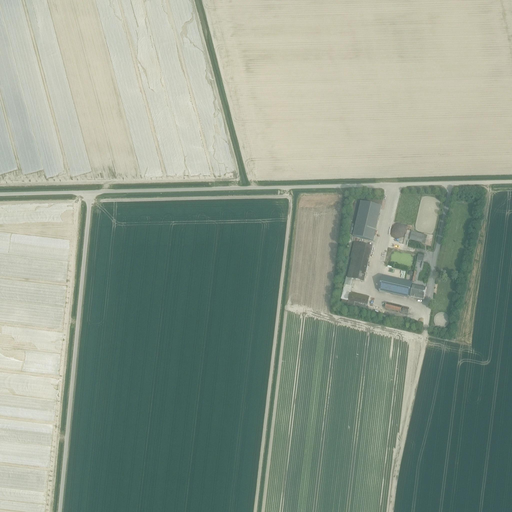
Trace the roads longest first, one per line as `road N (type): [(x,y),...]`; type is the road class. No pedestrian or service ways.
road 1 (unclassified): [(0,195),(511,182)]
road 2 (track): [(59,511),(90,193)]
road 3 (track): [(391,511),(425,330)]
